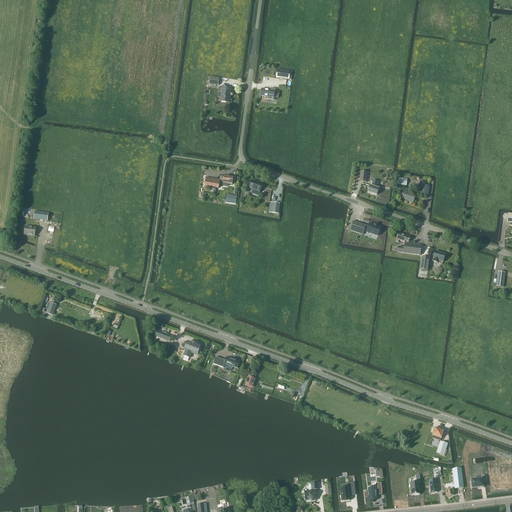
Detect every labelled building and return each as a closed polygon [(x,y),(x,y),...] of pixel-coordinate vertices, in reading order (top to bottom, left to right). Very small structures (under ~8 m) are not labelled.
[(277,69),(276,78),(289,80),(291,71),(278,70),(277,69)] [(210,77),(209,84),(218,86),(219,78),(210,77)] [(229,103),(231,89),(222,87),(220,101),(229,103)] [(274,100),(275,89),(271,88),(271,91),(262,90),(261,96),(266,97),(265,99),(274,100)] [(361,172),(360,181),(366,182),(368,173),(362,172),(361,172)] [(233,178),(224,177),(221,177),(220,180),(223,181),(223,183),(232,185),(233,178)] [(206,178),(205,185),(205,186),(219,188),(220,180),(206,178)] [(399,178),(397,189),(400,190),(401,185),(407,186),(408,179),(399,178)] [(377,188),(379,182),(373,180),(372,186),(371,186),(369,192),(377,195),(379,189),(377,188)] [(252,181),(249,189),(253,190),(252,193),(259,196),(263,185),(252,181)] [(409,193),(410,191),(406,190),(405,192),(403,191),(401,198),(409,201),(409,202),(413,203),(416,195),(409,193)] [(227,196),(226,203),(236,204),(237,197),(227,196)] [(273,203),(272,213),(279,214),(280,204),(273,203)] [(36,211),(34,220),(48,222),(49,213),(36,211)] [(354,221),(350,231),(363,235),(364,231),(366,226),(366,225),(354,221)] [(366,226),(364,231),(367,232),(378,236),(381,228),(376,226),(377,226),(376,225),(376,226),(374,225),(369,224),(368,227),(366,226)] [(35,236),(36,228),(26,226),(24,235),(35,236)] [(409,243),(411,237),(398,233),(395,242),(399,243),(399,241),(405,243),(406,242),(409,243)] [(420,256),(422,246),(404,243),(404,247),(398,246),(397,253),(420,256)] [(443,262),(445,255),(436,252),(433,259),(434,260),(433,262),(438,263),(438,261),(443,262)] [(422,257),(421,269),(427,270),(429,258),(422,257)] [(498,272),(496,287),(503,288),(505,273),(498,272)] [(51,304),(48,314),(53,316),(56,306),(51,304)] [(157,331),(155,336),(170,341),(172,337),(157,331)] [(186,350),(184,356),(190,358),(192,353),(197,355),(200,347),(197,346),(197,345),(192,343),(192,344),(188,342),(185,350),(186,350)] [(223,368),(224,366),(225,364),(237,369),(240,362),(227,357),(226,361),(216,357),(213,364),(223,368)] [(248,377),(246,385),(253,387),(256,377),(253,375),(252,378),(250,377),(250,378),(248,377)] [(435,429),(432,438),(441,441),(444,431),(435,429)] [(481,444),(468,439),(465,448),(478,452),(481,444)] [(444,456),(448,444),(440,441),(436,453),(444,456)] [(448,483),(445,484),(446,485),(446,489),(447,496),(448,496),(448,497),(450,497),(450,496),(453,496),(452,489),(463,488),(461,473),(456,474),(454,474),(453,474),(453,477),(453,479),(454,482),(454,483),(453,483),(448,483)] [(417,482),(410,483),(412,496),(420,495),(418,483),(420,482),(420,475),(416,476),(417,482)] [(478,483),(468,484),(469,492),(480,491),(480,485),(484,485),(483,476),(477,476),(478,483)] [(399,484),(394,484),(395,498),(404,496),(403,491),(404,491),(404,490),(406,489),(405,479),(399,480),(399,484)] [(437,493),(436,480),(429,481),(430,493),(431,493),(437,492),(437,493)] [(316,501),(314,490),(318,490),(317,482),(310,483),(311,491),(304,492),(306,501),(312,500),(312,501),(316,501)] [(346,488),(340,489),(342,501),(344,501),(348,501),(351,500),(350,496),(351,496),(351,495),(355,494),(355,495),(354,483),(345,484),(346,488)] [(365,494),(365,497),(365,499),(368,498),(368,501),(373,502),(373,503),(373,502),(378,499),(378,496),(382,495),(382,493),(382,486),(381,486),(381,483),(377,484),(378,487),(377,487),(376,487),(372,487),(371,487),(368,489),(368,490),(369,492),(365,493),(365,494)]
